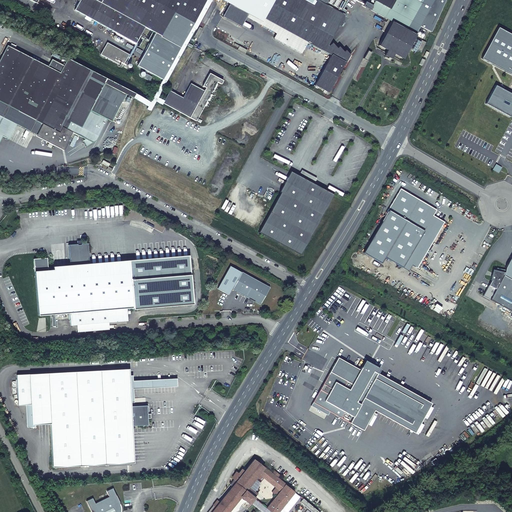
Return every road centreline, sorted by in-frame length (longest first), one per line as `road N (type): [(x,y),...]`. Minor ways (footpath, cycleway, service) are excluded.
road 1 (residential): [(309,288),(109,181),(5,198)]
road 2 (tertiary): [(184,511),(212,449),(309,288)]
road 3 (residential): [(395,141),(205,39)]
road 4 (unknown): [(157,326),(129,336),(27,335),(0,284)]
road 5 (tertiary): [(309,288),(395,141)]
road 6 (tertiary): [(395,141),(462,0)]
road 7 (unknown): [(246,212),(240,186),(290,85)]
road 8 (unknown): [(0,251),(137,231)]
road 9 (residential): [(500,203),(395,141)]
